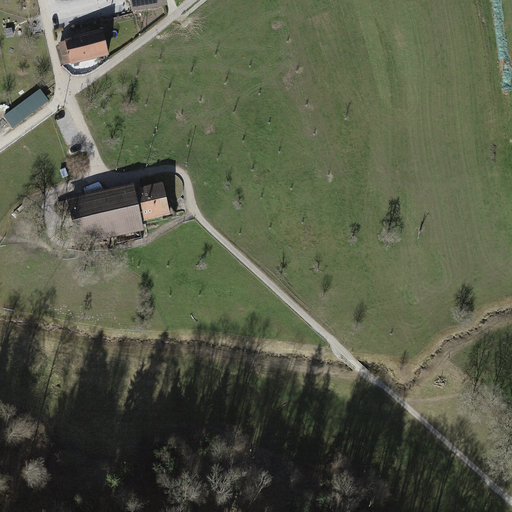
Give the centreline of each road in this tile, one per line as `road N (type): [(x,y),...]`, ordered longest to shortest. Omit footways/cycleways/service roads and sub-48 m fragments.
road 1 (track): [(66,95),(102,175),(174,168),(183,174),(211,230),(511,500)]
road 2 (residential): [(192,0),(66,95)]
road 3 (track): [(0,231),(24,198),(102,175)]
